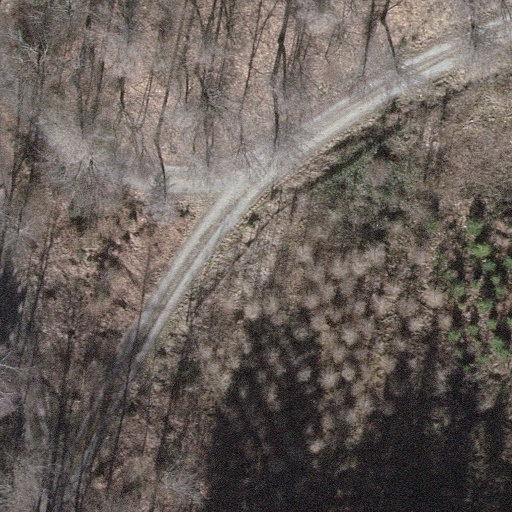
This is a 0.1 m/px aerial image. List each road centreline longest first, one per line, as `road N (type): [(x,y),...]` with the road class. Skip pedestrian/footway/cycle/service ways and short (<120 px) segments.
road 1 (track): [(68,511),(0,103)]
road 2 (track): [(231,213),(29,511)]
road 3 (track): [(511,20),(477,32),(349,119),(231,213)]
road 4 (track): [(0,66),(62,125),(231,213)]
